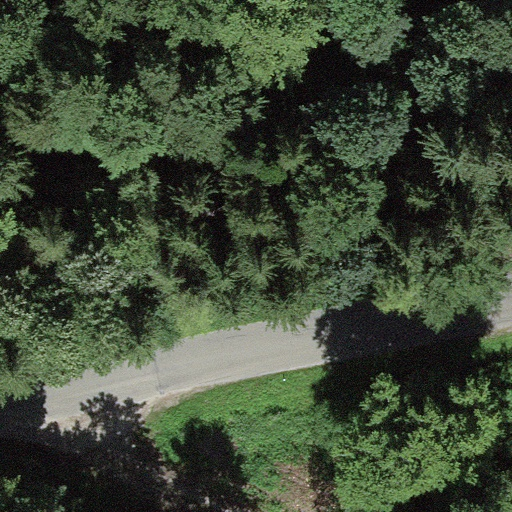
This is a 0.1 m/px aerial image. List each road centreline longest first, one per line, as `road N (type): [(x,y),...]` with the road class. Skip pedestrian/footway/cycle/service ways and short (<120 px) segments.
road 1 (tertiary): [(0,409),(511,300)]
road 2 (track): [(0,171),(362,50),(453,0)]
road 3 (track): [(0,419),(215,511)]
